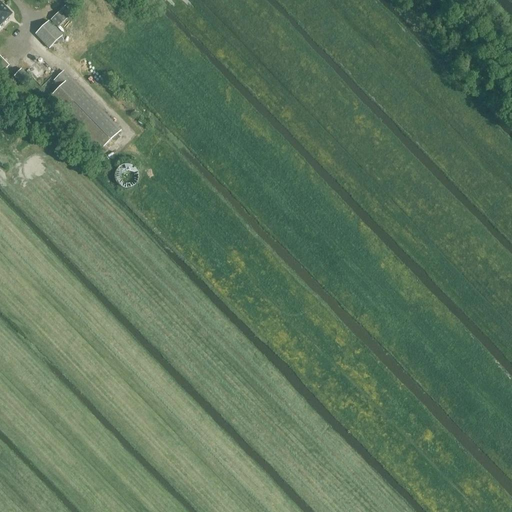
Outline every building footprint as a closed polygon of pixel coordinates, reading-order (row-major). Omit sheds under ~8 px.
[(0,26),(12,14),(0,2),(0,26)] [(62,11),(69,19),(75,14),(68,6),(62,11)] [(52,20),(58,28),(67,20),(60,12),(52,20)] [(36,34),(49,49),(63,37),(49,22),(36,34)] [(25,70),(39,56),(33,50),(19,63),(25,70)] [(0,71),(2,74),(9,66),(0,56),(0,71)] [(14,77),(23,86),(30,78),(21,70),(14,77)] [(48,100),(99,152),(121,131),(64,72),(54,81),(61,88),(48,100)] [(115,173),(115,179),(116,184),(120,187),(125,189),(131,188),(135,185),(138,181),(138,175),(136,170),(133,167),(128,165),(122,166),(118,169),(115,173)]
